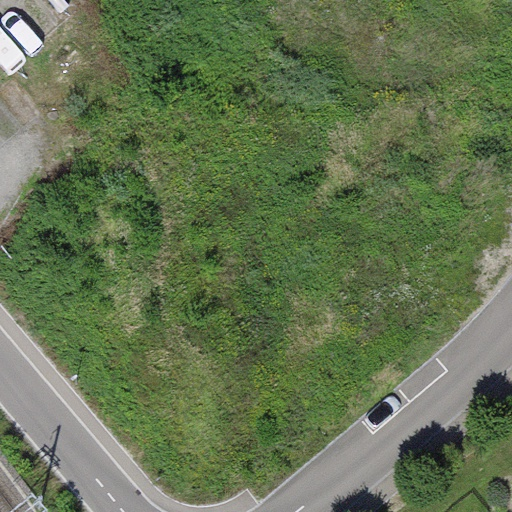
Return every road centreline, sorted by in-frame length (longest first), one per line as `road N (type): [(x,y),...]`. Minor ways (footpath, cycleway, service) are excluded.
road 1 (residential): [(303,511),(440,402),(511,329)]
road 2 (residential): [(124,511),(0,363)]
